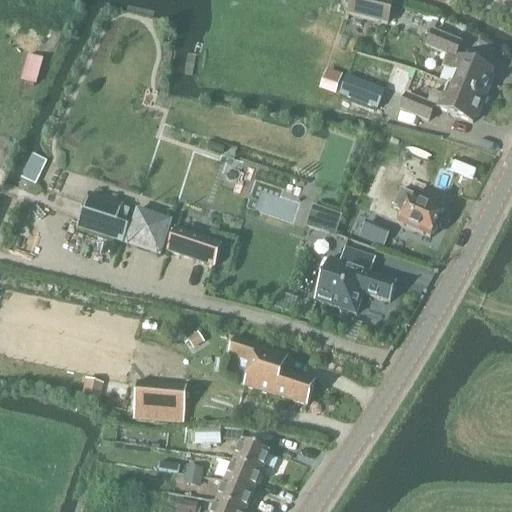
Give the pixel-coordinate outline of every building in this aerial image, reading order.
[(351,0),(347,18),(364,22),(388,28),(394,2),(383,0),(351,0)] [(448,85),(485,101),(493,82),(491,80),(493,74),(455,59),(461,44),(433,33),(426,48),(447,57),(441,70),(452,74),(448,85)] [(384,93),(348,79),(347,78),(340,97),(377,111),(384,93)] [(485,101),(448,85),(443,98),(432,93),(427,105),(406,97),(400,112),(428,123),(434,109),(473,125),(475,119),(477,120),(485,101)] [(405,175),(384,166),(383,166),(369,197),(405,212),(399,226),(430,240),(431,237),(435,235),(438,229),(436,225),(441,215),(411,202),(413,196),(401,192),(398,191),(405,175)] [(89,193),(78,230),(163,256),(174,220),(137,209),(132,226),(119,222),(125,203),(89,193)] [(331,223),(313,221),(311,237),(329,240),(331,223)] [(222,247),(174,231),(167,254),(214,269),(222,247)] [(351,315),(357,317),(364,296),(390,304),(396,286),(370,277),(370,275),(329,261),(315,303),(338,311),(340,315),(347,317),(351,315)] [(252,365),(244,389),(275,399),(275,398),(307,408),(315,385),(283,374),(288,359),(234,341),(228,357),(252,365)] [(81,399),(100,404),(104,385),(85,381),(81,399)] [(137,384),(134,422),(183,426),(187,388),(137,384)] [(195,429),(195,447),(221,447),(221,430),(195,429)] [(234,461),(233,463),(261,475),(270,454),(242,443),(238,453),(230,450),(227,457),(234,461)] [(261,475),(233,463),(225,483),(253,495),(261,475)] [(186,486),(205,487),(205,467),(186,467),(186,486)] [(239,511),(245,511),(253,495),(225,483),(217,503),(239,511)] [(239,511),(217,503),(216,505),(204,500),(201,506),(201,508),(210,511),(239,511)] [(201,506),(182,503),(180,511),(200,511),(201,508),(201,506)]
